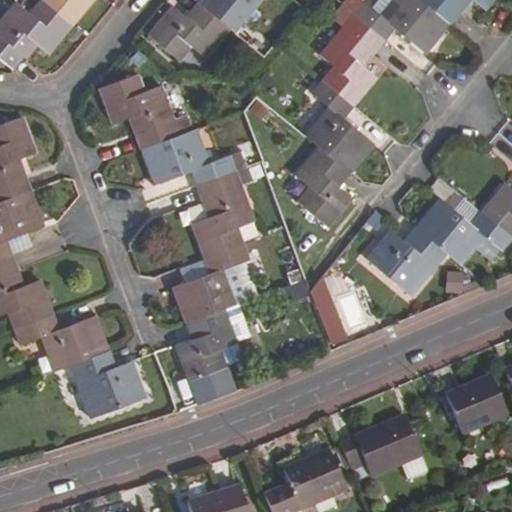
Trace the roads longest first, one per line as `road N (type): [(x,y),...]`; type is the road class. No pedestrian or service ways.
road 1 (residential): [(511,304),(270,411),(0,498)]
road 2 (residential): [(141,334),(54,99)]
road 3 (residential): [(380,200),(511,38)]
road 4 (residential): [(138,0),(54,99)]
